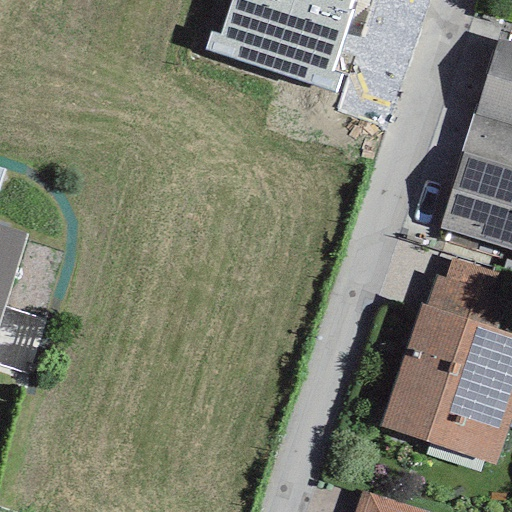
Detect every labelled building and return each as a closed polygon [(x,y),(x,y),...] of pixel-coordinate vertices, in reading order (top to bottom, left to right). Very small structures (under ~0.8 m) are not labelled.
[(210,33),(204,50),(333,92),(339,75),(330,72),(350,10),(347,9),(350,0),(231,0),(220,36),(210,33)] [(511,43),(497,39),(474,115),(511,126),(511,43)] [(460,151),(463,153),(511,168),(511,126),(474,115),(471,114),(460,151)] [(511,168),(463,153),(439,228),(511,250),(511,168)] [(0,313),(25,234),(0,226),(0,313)] [(435,276),(425,306),(495,329),(511,279),(452,260),(445,279),(435,276)] [(425,306),(421,304),(379,427),(494,465),(511,412),(511,334),(495,329),(425,306)] [(425,511),(362,491),(354,511),(425,511)]
